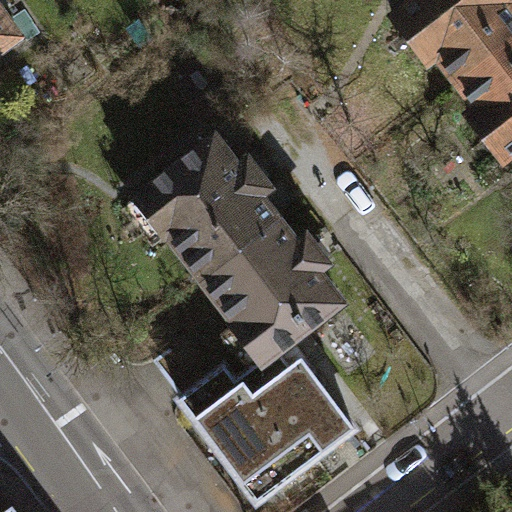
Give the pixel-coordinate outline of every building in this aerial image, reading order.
[(511,0),(401,0),(388,11),(448,88),(511,38),(511,0)] [(0,54),(21,39),(0,8),(0,54)] [(511,38),(448,88),(508,166),(511,162),(511,38)] [(132,195),(196,276),(284,212),(221,127),(132,195)] [(196,276),(257,359),(286,337),(345,295),(284,212),(196,276)] [(183,397),(259,497),(354,425),(286,337),(257,359),(229,380),(220,368),(183,397)]
